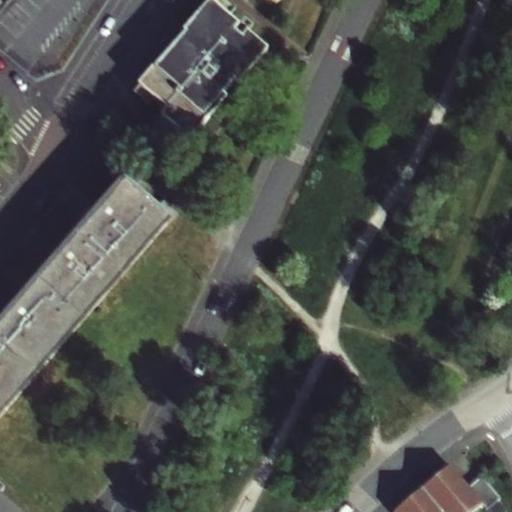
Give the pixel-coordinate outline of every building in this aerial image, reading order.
[(282,0),(257,0),(272,13),(282,0)] [(264,65),(208,12),(139,84),(195,137),(264,65)] [(105,205),(102,209),(100,207),(87,222),(89,224),(86,227),(63,253),(61,251),(47,267),(49,269),(15,308),(13,306),(0,320),(0,322),(1,324),(0,324),(0,414),(170,222),(157,210),(125,183),(105,205)] [(81,223),(86,227),(89,224),(87,222),(100,207),(102,209),(105,205),(101,201),(92,207),(86,214),(81,223)] [(157,210),(170,222),(178,212),(165,201),(157,210)] [(472,490),(453,465),(425,488),(443,511),(478,511),(501,495),(487,478),(472,490)] [(443,511),(425,488),(396,511),(443,511)] [(0,511),(11,511),(0,502),(0,498),(2,497),(0,495),(0,511)]
